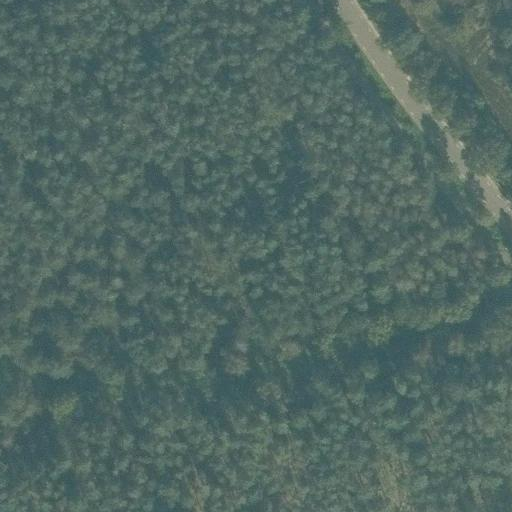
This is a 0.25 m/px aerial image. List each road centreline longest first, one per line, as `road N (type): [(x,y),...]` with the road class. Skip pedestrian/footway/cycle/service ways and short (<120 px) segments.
road 1 (track): [(0,359),(102,390),(204,377),(511,302)]
road 2 (tertiary): [(511,220),(347,0)]
